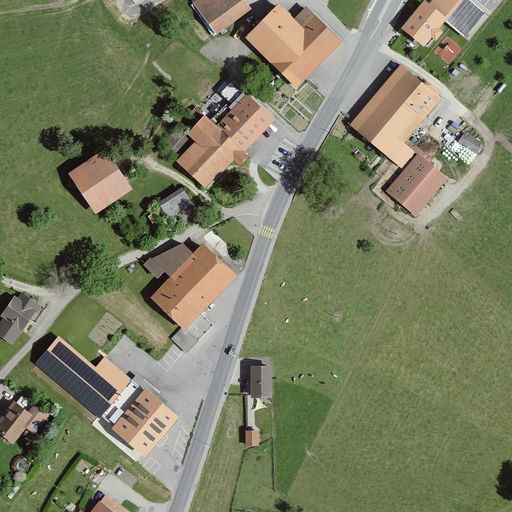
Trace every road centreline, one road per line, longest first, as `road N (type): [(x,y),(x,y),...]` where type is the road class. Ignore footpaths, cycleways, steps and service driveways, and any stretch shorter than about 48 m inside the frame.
road 1 (secondary): [(176,511),(277,211)]
road 2 (residential): [(277,211),(251,205),(229,213),(55,295),(0,280)]
road 3 (secondary): [(277,211),(392,0)]
